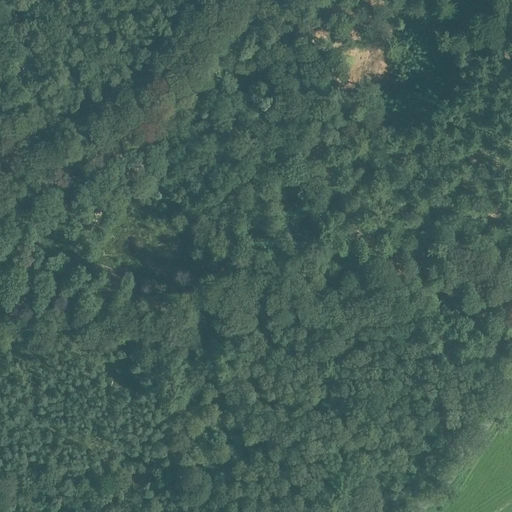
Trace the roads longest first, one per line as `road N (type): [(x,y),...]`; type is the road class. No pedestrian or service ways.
road 1 (track): [(511,266),(0,330)]
road 2 (track): [(0,187),(119,119),(171,74),(221,0)]
road 3 (unclassified): [(417,511),(511,385)]
